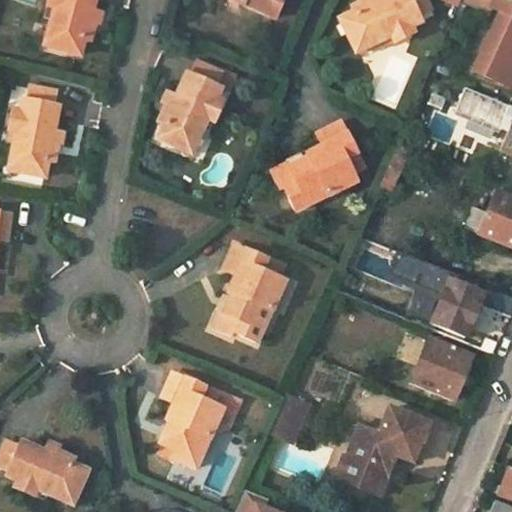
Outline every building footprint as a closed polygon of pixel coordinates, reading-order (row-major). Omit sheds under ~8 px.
[(47,0),(43,17),(51,19),(44,44),(81,54),(84,41),(87,33),(80,31),(83,22),(95,25),(98,26),(101,14),(91,12),(93,0),(47,0)] [(246,0),(243,8),(274,22),(283,0),(286,0),(290,1),(290,0),(246,0)] [(427,28),(424,22),(434,18),(435,17),(427,0),(396,0),(384,6),(381,0),(369,0),(366,1),(368,5),(370,11),(373,18),(364,21),(361,15),(356,18),(341,24),(358,60),(381,49),(413,34),(427,28)] [(511,1),(508,0),(492,0),(491,3),(501,7),(474,69),(502,81),(509,67),(504,65),(510,49),(511,50),(511,1)] [(361,15),(364,21),(373,18),(370,11),(368,5),(353,11),(356,18),(361,15)] [(80,31),(87,33),(84,41),(90,42),(95,25),(83,22),(80,31)] [(385,58),(417,43),(413,34),(381,49),(385,58)] [(220,76),(196,65),(180,101),(167,95),(162,106),(166,107),(175,111),(172,118),(168,117),(163,127),(157,140),(190,156),(201,132),(214,102),(219,91),(228,95),(235,79),(222,73),(220,76)] [(13,106),(5,143),(12,144),(6,169),(44,177),(48,162),(50,152),(43,151),(45,143),(57,146),(60,146),(62,135),(55,133),(62,103),(53,101),(56,89),(30,84),(28,95),(22,94),(19,107),(13,106)] [(511,153),(511,106),(462,86),(452,110),(505,132),(498,148),(511,153)] [(222,106),(214,102),(201,132),(209,136),(222,106)] [(158,125),(163,127),(168,117),(172,118),(175,111),(166,107),(158,125)] [(302,159),(291,164),(286,166),(284,162),(268,170),(278,191),(281,189),(294,213),(325,198),(320,189),(352,174),(362,169),(339,122),(314,134),(319,146),(305,153),(307,157),(302,159)] [(391,189),(401,166),(409,147),(397,142),(378,184),(391,189)] [(54,163),(57,146),(45,143),(43,151),(50,152),(48,162),(54,163)] [(409,147),(401,166),(410,170),(419,151),(409,147)] [(291,164),(302,159),(298,151),(287,156),(291,164)] [(325,198),(356,182),(352,174),(320,189),(325,198)] [(482,177),(478,187),(493,193),(497,183),(482,177)] [(511,188),(497,183),(493,193),(486,210),(472,204),(463,226),(511,245),(511,188)] [(0,237),(11,239),(13,211),(0,210),(0,237)] [(262,308),(275,276),(280,265),(232,244),(220,271),(231,276),(224,292),(229,294),(227,297),(222,309),(220,313),(216,311),(209,328),(229,336),(231,332),(255,342),(269,311),(262,308)] [(511,306),(511,297),(433,265),(427,281),(443,287),(428,322),(463,337),(479,299),(510,311),(511,306)] [(269,311),(282,279),(275,276),(262,308),(269,311)] [(427,281),(412,316),(428,322),(443,287),(427,281)] [(211,304),(222,309),(227,297),(216,292),(211,304)] [(453,398),(470,356),(427,339),(424,346),(419,358),(410,381),(453,398)] [(418,343),(413,356),(419,358),(424,346),(418,343)] [(170,401),(162,418),(166,420),(156,444),(172,450),(169,457),(192,467),(205,439),(196,435),(215,391),(170,370),(159,396),(170,401)] [(215,391),(196,435),(205,439),(223,427),(235,400),(215,391)] [(305,405),(285,395),(267,434),(283,441),(294,415),(300,418),(305,405)] [(377,497),(393,456),(410,462),(425,424),(385,407),(375,434),(351,425),(339,455),(347,468),(341,483),(377,497)] [(47,445),(22,434),(19,440),(8,435),(0,453),(0,460),(9,464),(7,470),(16,473),(13,481),(46,495),(49,487),(72,496),(88,461),(72,455),(65,452),(63,456),(55,453),(60,442),(61,438),(51,434),(47,445)] [(65,452),(72,455),(75,448),(60,442),(55,453),(63,456),(65,452)] [(341,483),(347,468),(339,455),(329,479),(341,483)] [(511,500),(511,468),(507,467),(496,494),(511,500)] [(267,511),(261,509),(265,499),(243,490),(232,511),(267,511)] [(511,511),(511,506),(494,500),(489,511),(511,511)]
